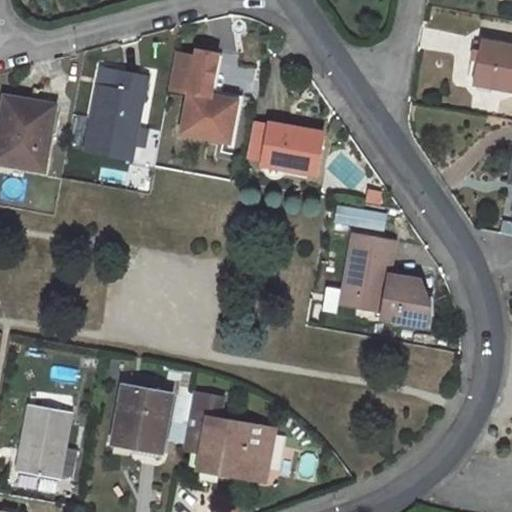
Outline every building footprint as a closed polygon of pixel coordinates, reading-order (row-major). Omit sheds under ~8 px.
[(511,46),(481,41),(473,82),(511,88),(511,46)] [(169,89),(191,93),(184,133),(230,141),(231,135),(237,136),(243,102),(210,96),(217,55),(197,51),(196,58),(175,55),(169,89)] [(102,68),(87,150),(132,159),(135,143),(137,130),(147,77),(102,68)] [(29,107),(4,103),(0,127),(0,161),(43,170),(54,106),(30,101),(29,107)] [(263,160),(269,123),(254,121),(248,157),(263,160)] [(323,133),(269,123),(263,160),(261,170),(280,173),(281,167),(316,174),(323,133)] [(147,131),(137,130),(135,143),(144,145),(147,131)] [(379,192),(371,191),(370,199),(378,201),(379,192)] [(387,211),(337,203),(333,220),(384,229),(387,211)] [(511,219),(503,217),(500,231),(511,233),(511,219)] [(354,232),(341,305),(383,313),(382,317),(427,325),(429,305),(419,281),(389,276),(395,240),(354,232)] [(171,394),(123,385),(113,442),(161,451),(171,394)] [(201,454),(199,469),(234,476),(236,467),(266,472),(274,429),(218,419),(222,397),(192,392),(181,450),(201,454)] [(68,406),(31,398),(20,458),(22,458),(20,472),(59,479),(71,413),(67,413),(68,406)] [(234,476),(264,481),(266,472),(236,467),(234,476)]
